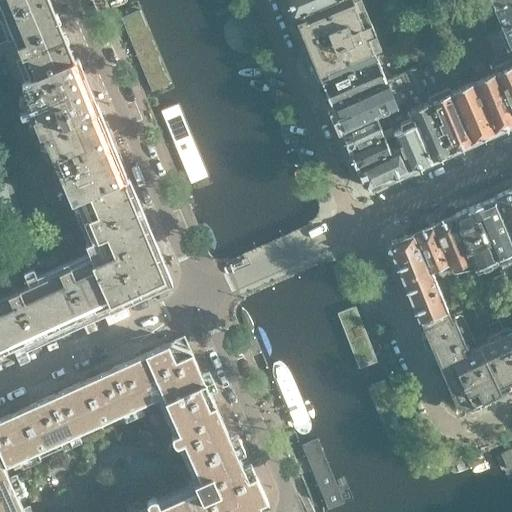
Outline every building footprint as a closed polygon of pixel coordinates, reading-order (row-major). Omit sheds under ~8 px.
[(0,0),(0,89),(21,81),(21,83),(75,61),(49,0),(0,0)] [(327,0),(287,0),(294,14),(327,0)] [(375,56),(367,34),(374,31),(369,20),(362,23),(352,0),(327,0),(294,14),(321,79),(375,56)] [(511,21),(511,0),(501,0),(493,4),(502,26),(511,21)] [(142,8),(121,16),(152,96),(174,88),(142,8)] [(511,46),(511,21),(502,26),(497,28),(503,41),(508,38),(511,47),(511,46)] [(440,56),(431,34),(410,43),(420,65),(440,56)] [(385,80),(375,56),(321,79),(330,103),(385,80)] [(511,65),(510,60),(492,68),(511,113),(511,65)] [(95,110),(75,61),(21,83),(35,116),(32,117),(39,134),(42,133),(95,110)] [(405,101),(403,96),(448,75),(445,67),(419,78),(414,67),(385,80),(330,103),(341,129),(375,115),(405,101)] [(511,121),(511,113),(492,68),(472,77),(494,130),(511,121)] [(494,130),(472,77),(450,87),(472,140),(494,130)] [(472,140),(450,87),(428,97),(451,149),(472,140)] [(451,149),(428,97),(407,106),(412,119),(430,159),(451,149)] [(177,99),(158,107),(191,183),(211,174),(177,99)] [(123,178),(95,110),(42,133),(70,200),(79,197),(123,178)] [(382,132),(375,115),(341,129),(349,147),(382,132)] [(430,159),(412,119),(391,128),(399,147),(408,168),(430,159)] [(390,151),(382,132),(349,147),(356,166),(390,151)] [(408,168),(399,147),(390,151),(356,166),(363,182),(371,185),(408,168)] [(148,239),(136,210),(123,178),(79,197),(104,257),(148,239)] [(511,186),(495,194),(511,234),(511,186)] [(511,249),(511,234),(495,194),(473,204),(496,256),(511,249)] [(496,256),(473,204),(453,213),(476,265),(486,290),(507,281),(502,269),(496,256)] [(476,265),(453,213),(431,223),(447,260),(464,299),(471,297),(460,272),(476,265)] [(447,260),(431,223),(411,232),(425,264),(427,269),(429,268),(447,260)] [(425,264),(411,232),(394,240),(390,248),(401,274),(425,264)] [(164,278),(148,239),(104,257),(96,260),(113,301),(164,278)] [(113,301),(96,260),(92,262),(90,256),(41,278),(60,325),(76,318),(73,314),(92,305),(94,310),(113,301)] [(436,285),(429,268),(427,269),(425,264),(401,274),(411,297),(436,285)] [(511,278),(511,264),(502,269),(507,281),(511,278)] [(60,325),(41,278),(0,296),(0,333),(7,349),(25,341),(23,337),(41,328),(43,333),(60,325)] [(446,308),(436,285),(411,297),(420,319),(446,308)] [(477,315),(500,304),(495,294),(472,304),(477,315)] [(470,409),(488,401),(489,398),(488,396),(501,389),(480,345),(479,345),(463,309),(449,314),(446,308),(420,319),(451,394),(446,396),(449,402),(455,404),(454,407),(456,411),(459,412),(463,410),(464,407),(466,406),(468,409),(470,409)] [(511,384),(511,330),(506,333),(499,319),(489,323),(496,338),(480,345),(501,389),(511,384)] [(205,382),(184,335),(126,361),(147,408),(158,403),(205,382)] [(370,342),(357,347),(371,381),(384,376),(370,342)] [(147,408),(126,361),(53,394),(74,441),(147,408)] [(273,379),(296,430),(297,431),(298,433),(299,434),(301,434),(302,435),(304,435),(305,435),(307,435),(308,434),(310,434),(311,433),(312,431),(313,430),(313,429),(314,427),(314,425),(314,424),(313,422),(292,372),(281,361),(272,364),(273,379)] [(387,378),(368,386),(388,435),(406,428),(387,378)] [(247,476),(225,427),(205,382),(158,403),(168,426),(174,423),(178,430),(171,433),(176,444),(182,441),(198,476),(194,477),(192,484),(194,487),(159,503),(156,497),(146,501),(149,507),(138,511),(258,511),(256,506),(258,503),(267,499),(255,473),(247,476)] [(74,441),(53,394),(0,417),(0,460),(2,465),(11,461),(14,468),(74,441)] [(319,437),(301,444),(327,511),(345,504),(319,437)] [(511,447),(494,455),(503,474),(511,469),(511,447)] [(2,465),(0,460),(0,491),(12,486),(2,465)] [(31,511),(29,505),(23,508),(12,486),(0,491),(0,511),(31,511)]
